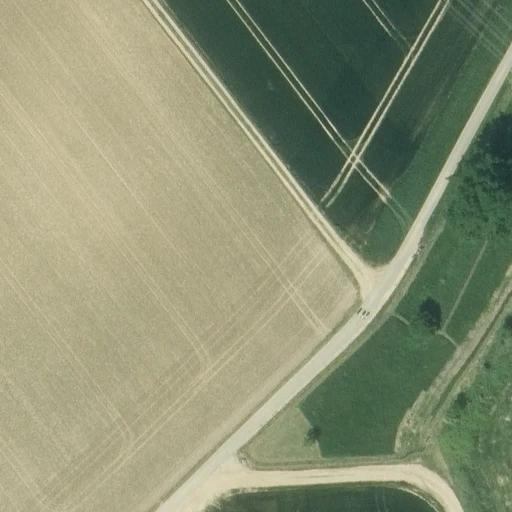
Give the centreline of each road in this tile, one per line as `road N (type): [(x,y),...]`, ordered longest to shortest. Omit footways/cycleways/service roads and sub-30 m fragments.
road 1 (track): [(511,54),(378,292),(163,511)]
road 2 (track): [(378,292),(144,0)]
road 3 (track): [(218,457),(238,477),(413,472),(433,479)]
